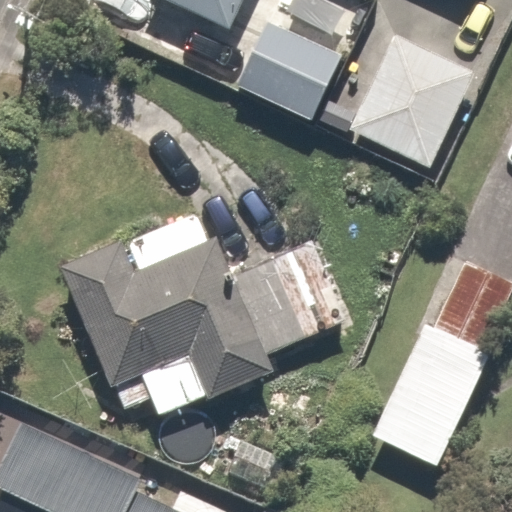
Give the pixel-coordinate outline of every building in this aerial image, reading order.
[(175,0),(240,31),(255,0),(175,0)] [(350,65),(268,24),(233,95),(314,136),(350,65)] [(484,80),(398,35),(346,137),(432,181),(484,80)] [(134,239),(65,266),(116,394),(144,383),(157,416),(270,372),(221,248),(149,277),(134,239)] [(511,334),(511,284),(469,262),(372,441),(436,476),(511,334)]
